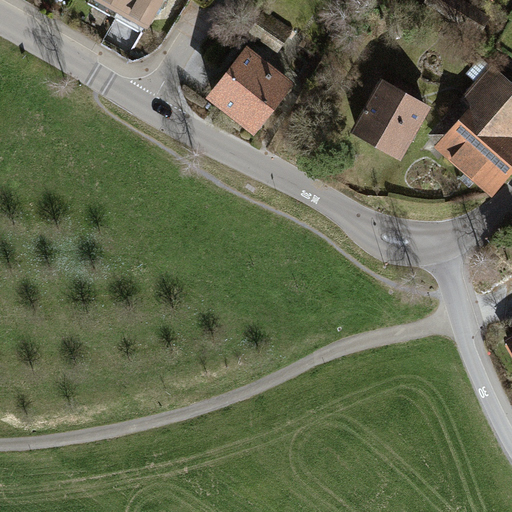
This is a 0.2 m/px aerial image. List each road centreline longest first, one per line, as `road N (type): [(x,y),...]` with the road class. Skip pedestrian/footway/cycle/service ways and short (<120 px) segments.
road 1 (track): [(0,443),(34,444),(186,413),(345,347),(460,314)]
road 2 (tertiary): [(449,241),(398,240),(147,103)]
road 3 (residential): [(511,442),(460,314),(449,241)]
road 4 (tertiary): [(147,103),(0,15)]
road 5 (residential): [(147,103),(195,27),(222,15),(232,0)]
